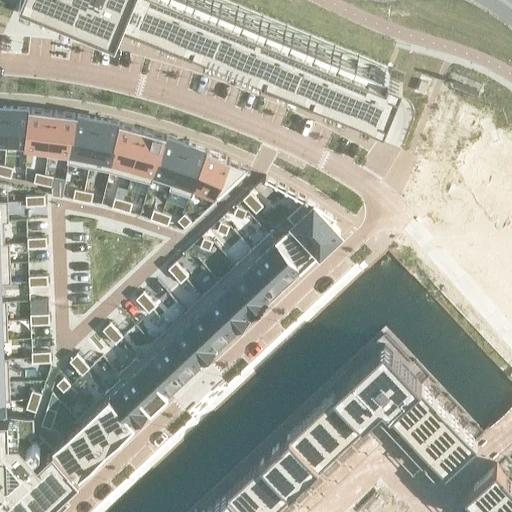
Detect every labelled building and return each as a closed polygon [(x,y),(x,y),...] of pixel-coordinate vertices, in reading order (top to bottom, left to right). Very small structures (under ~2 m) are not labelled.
[(41,0),(110,28),(115,30),(347,126),(347,125),(355,128),(354,130),(378,139),(382,131),(384,125),(389,113),(395,99),(396,97),(398,92),(402,80),(406,72),(391,67),(387,66),(227,0),(41,0)] [(421,80),(417,89),(424,92),(428,82),(421,80)] [(7,107),(5,143),(27,144),(30,108),(7,107)] [(27,144),(27,148),(48,150),(53,110),(30,108),(27,144)] [(53,110),(48,150),(69,152),(76,113),(53,110)] [(76,113),(69,152),(90,157),(98,117),(76,113)] [(98,117),(90,157),(112,161),(121,122),(98,117)] [(121,122),(112,161),(132,166),(143,128),(121,122)] [(143,128),(132,166),(153,172),(165,134),(143,128)] [(165,134),(153,172),(173,179),(187,141),(165,134)] [(511,186),(463,134),(429,165),(511,253),(511,186)] [(187,141),(173,179),(193,186),(208,149),(187,141)] [(208,149),(193,186),(218,197),(250,168),(208,149)] [(10,176),(11,176),(13,166),(12,166),(4,164),(2,174),(10,176)] [(43,183),(45,173),(36,171),(34,181),(43,183)] [(45,173),(43,183),(52,185),(54,175),(45,173)] [(76,188),(75,188),(73,198),(79,199),(82,200),(84,190),(76,188)] [(84,190),(82,200),(91,202),(93,192),(84,190)] [(249,205),(255,200),(256,198),(250,191),(242,198),(249,205)] [(35,205),(35,194),(28,195),(26,195),(26,205),(29,205),(35,205)] [(36,194),(35,194),(35,205),(45,204),(44,194),(36,194)] [(116,197),(114,197),(112,207),(121,209),(123,199),(116,197)] [(255,200),(249,205),(256,212),(263,205),(256,198),(255,200)] [(304,198),(287,215),(293,222),(320,250),(340,232),(331,223),(336,219),(304,198)] [(132,202),(131,201),(123,199),(121,209),(126,211),(128,211),(130,212),(132,202)] [(242,218),(246,209),(237,206),(233,215),(242,218)] [(154,220),(158,221),(162,211),(154,209),(153,208),(150,218),(154,220)] [(171,214),(169,214),(162,211),(158,221),(159,221),(166,224),(168,224),(171,214)] [(184,227),(191,220),(184,213),(177,219),(184,227)] [(229,225),(220,221),(216,230),(226,234),(229,225)] [(293,222),(274,240),(301,268),(320,250),(293,222)] [(46,246),(46,236),(38,237),(37,237),(37,247),(38,247),(46,246)] [(30,247),(37,247),(37,237),(30,237),(27,237),(28,247),(30,247)] [(203,237),(200,246),(209,250),(213,241),(203,237)] [(274,240),(258,255),(284,283),(301,268),(274,240)] [(258,255),(241,271),(267,299),(284,283),(258,255)] [(174,275),(181,268),(175,261),(168,268),(174,275)] [(188,274),(181,268),(174,275),(180,281),(188,274)] [(241,271),(224,286),(251,315),(267,299),(241,271)] [(39,275),(38,275),(38,285),(39,285),(47,285),(48,285),(47,274),(39,275)] [(32,286),(38,285),(38,275),(31,275),(29,275),(29,286),(32,286)] [(224,286),(208,302),(234,330),(251,315),(224,286)] [(150,298),(143,291),(136,298),(142,305),(150,298)] [(156,305),(150,298),(142,305),(149,312),(156,305)] [(208,302),(191,317),(217,346),(234,330),(208,302)] [(30,324),(40,323),(39,313),(30,313),(30,324)] [(39,313),(40,323),(49,323),(49,313),(39,313)] [(191,317),(174,333),(201,361),(217,346),(191,317)] [(109,336),(116,329),(110,322),(102,329),(109,336)] [(115,343),(123,336),(116,329),(109,336),(115,343)] [(174,333),(158,349),(184,377),(201,361),(174,333)] [(382,405),(385,408),(388,411),(420,382),(416,378),(385,345),(334,392),(363,423),(382,405)] [(158,349),(141,364),(167,392),(184,377),(158,349)] [(32,352),(32,362),(34,362),(41,362),(41,351),(34,352),(32,352)] [(51,362),(50,351),(42,351),(41,351),(41,362),(42,362),(50,362),(51,362)] [(83,360),(77,353),(69,360),(76,367),(83,360)] [(76,367),(82,374),(90,367),(83,360),(76,367)] [(141,364),(124,380),(151,408),(167,392),(141,364)] [(56,383),(63,391),(70,384),(63,377),(56,383)] [(124,380),(108,395),(134,424),(151,408),(124,380)] [(402,426),(434,397),(420,382),(388,411),(401,424),(402,426)] [(29,398),(38,402),(41,393),(32,390),(29,398)] [(320,405),(349,436),(363,423),(334,392),(320,405)] [(108,395),(94,408),(120,437),(134,424),(108,395)] [(448,412),(447,412),(434,397),(402,426),(416,441),(448,412)] [(35,410),(38,402),(29,398),(26,407),(35,410)] [(349,436),(320,405),(318,407),(305,419),(334,450),(347,438),(349,436)] [(57,410),(47,406),(46,410),(44,416),(50,418),(53,419),(54,418),(57,410)] [(94,408),(80,422),(106,450),(120,437),(94,408)] [(448,412),(416,441),(430,456),(462,427),(448,412)] [(44,416),(41,424),(51,427),(53,419),(50,418),(44,416)] [(6,420),(0,419),(0,511),(39,511),(51,502),(49,500),(47,498),(55,491),(58,495),(59,493),(56,489),(63,482),(66,485),(67,486),(78,476),(52,448),(53,447),(41,434),(40,435),(43,438),(37,443),(32,443),(29,439),(33,435),(33,417),(6,418),(6,420)] [(301,423),(290,433),(319,464),(330,454),(334,450),(305,419),(301,423)] [(80,422),(66,435),(92,463),(106,450),(80,422)] [(432,458),(445,471),(476,442),(463,428),(462,427),(430,456),(432,458)] [(314,469),(319,464),(290,433),(285,438),(276,446),(305,477),(314,469)] [(53,447),(52,448),(78,476),(92,463),(66,435),(53,447)] [(305,477),(276,446),(268,454),(262,460),(291,491),(297,485),(305,477)] [(251,469),(245,475),(274,506),(280,500),(291,491),(262,460),(251,469)] [(511,479),(496,464),(465,493),(479,509),(511,479)] [(267,511),(274,506),(245,475),(235,485),(228,491),(248,511),(267,511)] [(511,480),(511,479),(479,509),(482,511),(505,511),(511,506),(511,480)] [(248,511),(228,491),(218,500),(213,505),(220,511),(248,511)]
